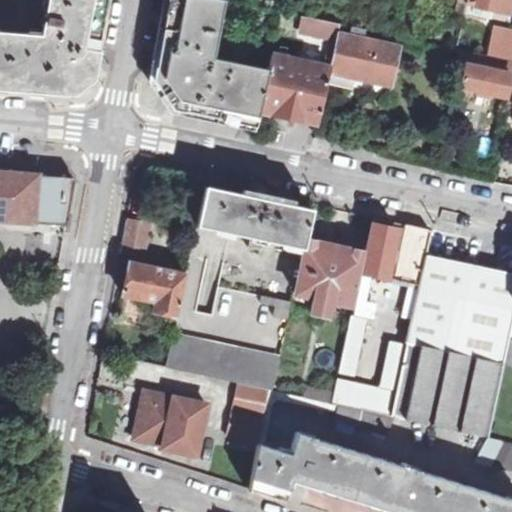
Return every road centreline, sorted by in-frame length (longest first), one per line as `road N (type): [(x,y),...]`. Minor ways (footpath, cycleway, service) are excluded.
road 1 (unclassified): [(114,127),(511,213)]
road 2 (residential): [(114,127),(55,470)]
road 3 (unclassified): [(55,470),(191,511)]
road 4 (residential): [(136,0),(114,127)]
